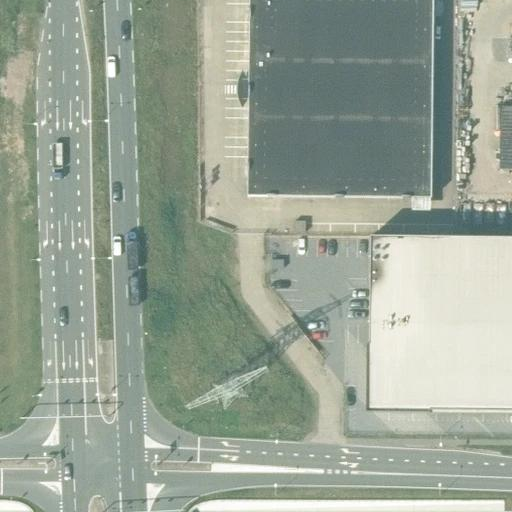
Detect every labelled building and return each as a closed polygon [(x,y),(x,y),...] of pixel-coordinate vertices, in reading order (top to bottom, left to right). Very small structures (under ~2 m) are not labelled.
[(249,0),(248,197),(432,199),(434,0),(249,0)] [(511,107),(501,108),(500,171),(511,170),(511,107)] [(294,222),(294,233),(305,233),(305,222),(294,222)] [(511,237),(371,236),(369,350),(370,350),(370,351),(369,411),(425,412),(511,412),(511,237)] [(272,261),(272,269),(273,269),(284,269),(284,260),(272,261)]
